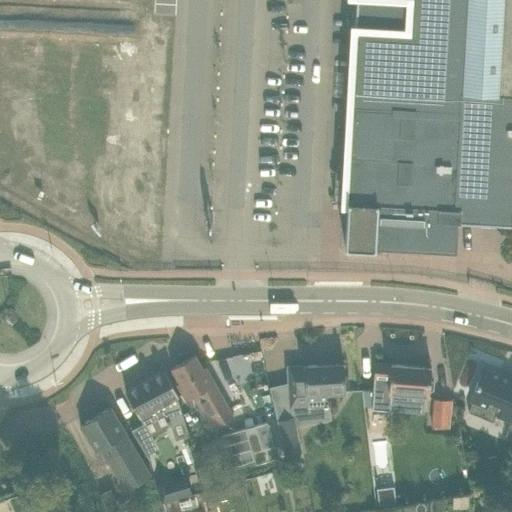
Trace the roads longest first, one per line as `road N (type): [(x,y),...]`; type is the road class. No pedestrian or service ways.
road 1 (tertiary): [(200,300),(398,299),(511,322)]
road 2 (residential): [(21,433),(196,337),(200,300)]
